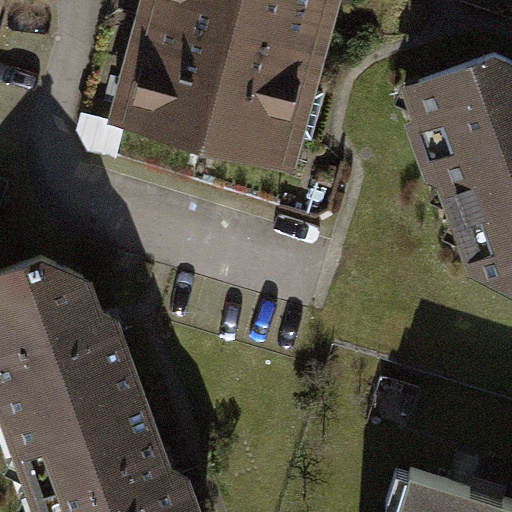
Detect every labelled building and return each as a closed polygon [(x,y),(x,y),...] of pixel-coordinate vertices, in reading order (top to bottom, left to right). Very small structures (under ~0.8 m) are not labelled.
[(123,0),(91,127),(307,182),(354,0),(123,0)] [(511,53),(496,45),(406,79),(418,111),(407,115),(427,168),(442,176),(474,266),(511,282),(511,53)] [(0,400),(11,433),(139,388),(113,314),(99,311),(87,273),(40,248),(0,263),(0,400)] [(139,388),(11,433),(37,511),(195,511),(180,469),(166,460),(139,388)] [(511,511),(511,498),(420,469),(406,511),(511,511)]
